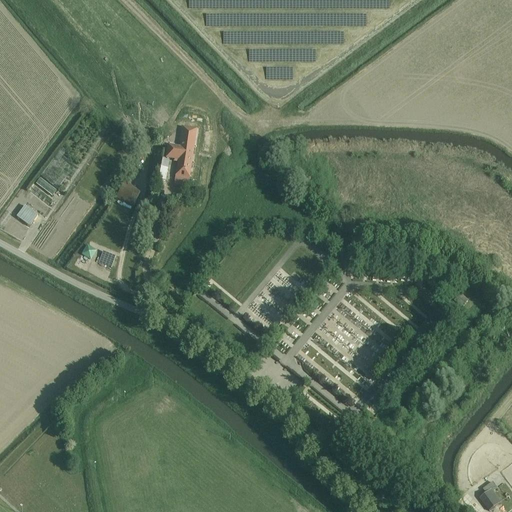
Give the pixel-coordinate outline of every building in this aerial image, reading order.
[(184,129),(182,143),(190,144),(191,136),(195,136),(196,131),(184,129)] [(169,145),(167,159),(179,161),(178,170),(188,172),(192,145),(190,144),(182,143),(181,147),(169,145)] [(30,228),(38,217),(25,207),(17,219),(30,228)] [(455,302),(463,309),(468,302),(460,296),(455,302)] [(486,495),(484,496),(493,509),(500,504),(491,491),(486,495)]
